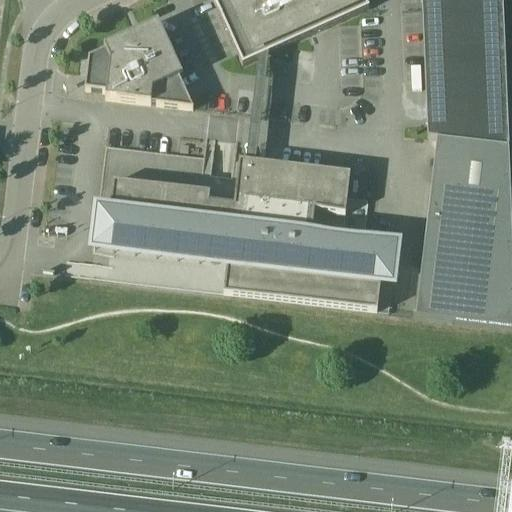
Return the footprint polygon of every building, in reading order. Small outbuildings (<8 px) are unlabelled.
[(212,0),(242,68),(369,11),(363,0),(212,0)] [(420,0),(427,139),(439,141),(507,147),(501,0),(420,0)] [(193,112),(193,111),(179,81),(182,79),(158,25),(104,49),(105,53),(89,60),(85,92),(106,95),(105,101),(193,112)] [(439,141),(414,317),(511,330),(511,276),(507,147),(439,141)] [(345,217),(349,178),(239,165),(234,209),(208,206),(209,197),(113,186),(110,215),(98,213),(97,222),(94,245),(202,258),(209,258),(209,260),(209,261),(210,262),(210,263),(211,264),(212,265),(214,265),(215,265),(216,265),(218,265),(219,264),(220,263),(221,262),(221,261),(221,260),(228,261),(227,266),(223,297),(376,315),(380,286),(392,288),(393,279),(396,256),(310,246),(314,213),(345,217)] [(380,198),(381,179),(366,179),(365,197),(380,198)]
